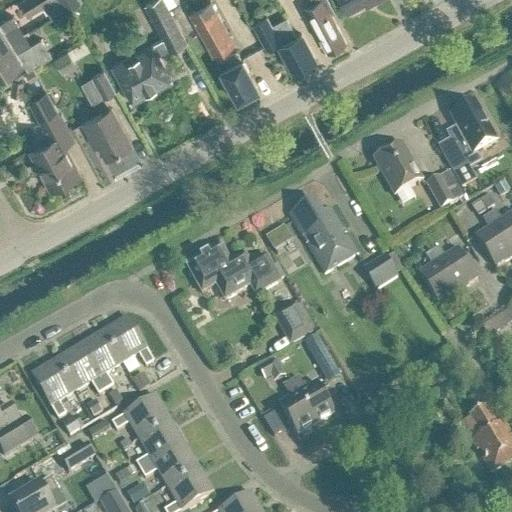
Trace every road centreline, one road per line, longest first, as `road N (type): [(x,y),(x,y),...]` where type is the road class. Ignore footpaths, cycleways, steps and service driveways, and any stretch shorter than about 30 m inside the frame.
road 1 (tertiary): [(26,249),(476,0)]
road 2 (residential): [(325,511),(257,468),(146,299),(103,297),(0,356)]
road 3 (residential): [(319,170),(511,62)]
